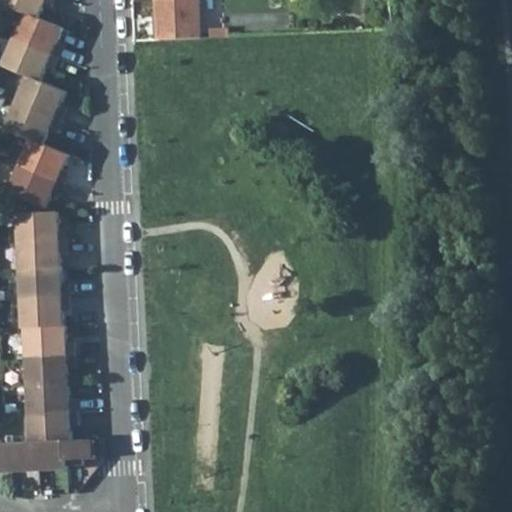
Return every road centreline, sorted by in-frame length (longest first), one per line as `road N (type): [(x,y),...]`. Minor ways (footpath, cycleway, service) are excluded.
road 1 (residential): [(101,0),(125,504)]
road 2 (residential): [(125,504),(13,509),(0,501)]
